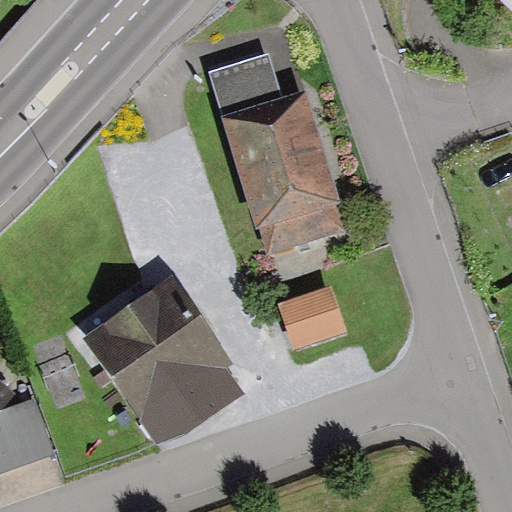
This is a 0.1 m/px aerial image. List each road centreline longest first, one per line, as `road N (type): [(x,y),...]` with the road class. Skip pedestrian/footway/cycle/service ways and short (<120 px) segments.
road 1 (residential): [(62,511),(462,388)]
road 2 (residential): [(462,388),(384,145),(326,0)]
road 3 (secondary): [(0,150),(136,0)]
road 4 (residential): [(511,511),(462,388)]
